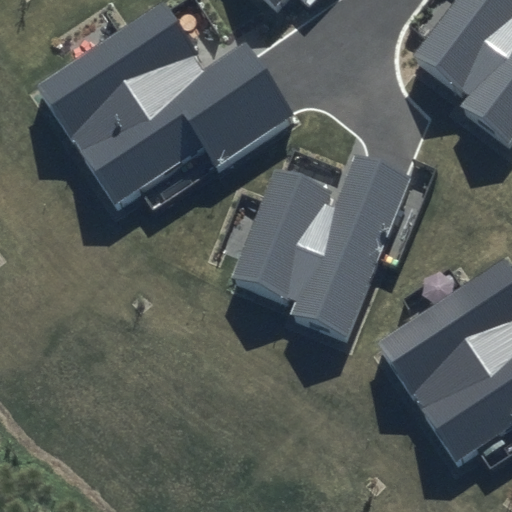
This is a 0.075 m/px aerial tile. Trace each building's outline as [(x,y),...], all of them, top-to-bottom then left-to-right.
[(267,0),(277,9),(285,0),(267,0)] [(511,0),(454,0),(415,49),(468,92),(460,101),(506,138),(511,131),(511,0)] [(206,70),(164,1),(34,81),(111,206),(200,152),(212,170),(294,120),(248,44),(206,70)] [(345,201),(279,175),(237,279),(300,305),(296,316),(350,338),(413,184),(361,163),(345,201)] [(511,264),(507,257),(377,336),(454,462),(511,426),(511,264)]
